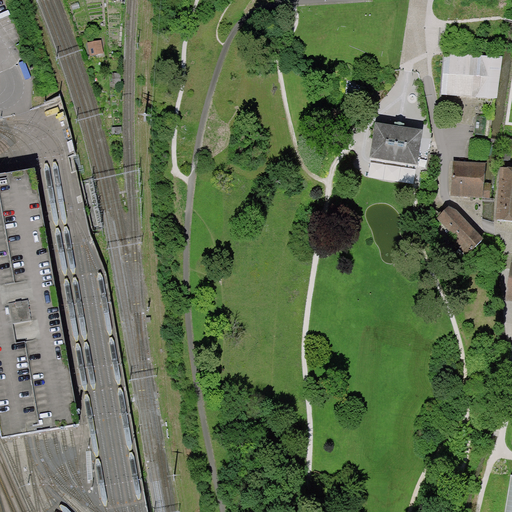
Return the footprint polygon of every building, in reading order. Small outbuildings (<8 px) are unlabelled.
[(103,53),(100,41),(87,44),(90,56),(103,53)] [(503,57),(444,51),(440,94),(499,100),(503,57)] [(121,73),(111,73),(112,87),(121,87),(121,73)] [(394,125),(375,122),(369,157),(417,165),(423,129),(404,126),(394,125)] [(489,198),(490,183),(484,182),(486,163),(453,160),(450,195),(489,198)] [(511,221),(511,167),(502,167),(497,220),(511,221)] [(71,428),(78,427),(34,172),(27,173),(18,175),(10,176),(0,178),(0,426),(4,439),(14,437),(25,435),(36,433),(44,432),(54,430),(63,429),(71,428)] [(483,239),(451,205),(435,220),(467,254),(483,239)]
